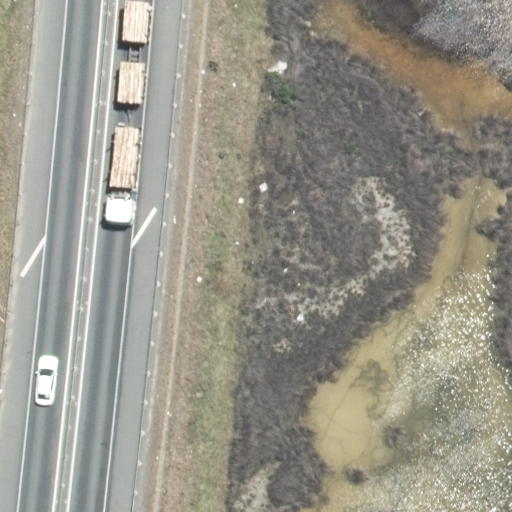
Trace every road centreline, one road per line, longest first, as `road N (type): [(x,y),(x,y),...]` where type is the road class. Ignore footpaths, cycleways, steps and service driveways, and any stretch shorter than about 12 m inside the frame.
road 1 (trunk): [(132,0),(79,511)]
road 2 (trunk): [(29,511),(77,0)]
